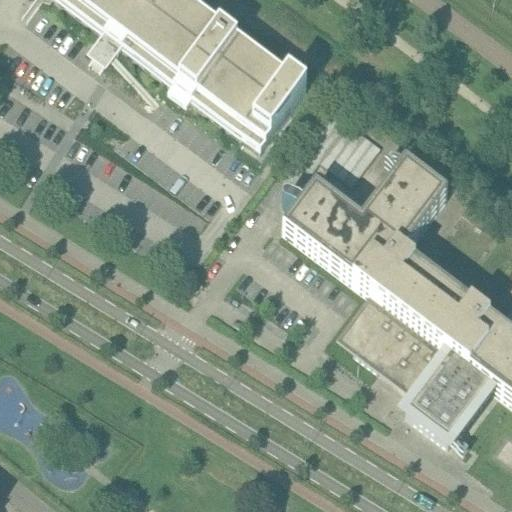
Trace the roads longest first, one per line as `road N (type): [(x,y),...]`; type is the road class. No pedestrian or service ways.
road 1 (tertiary): [(435,511),(0,244)]
road 2 (tertiary): [(0,278),(375,511)]
